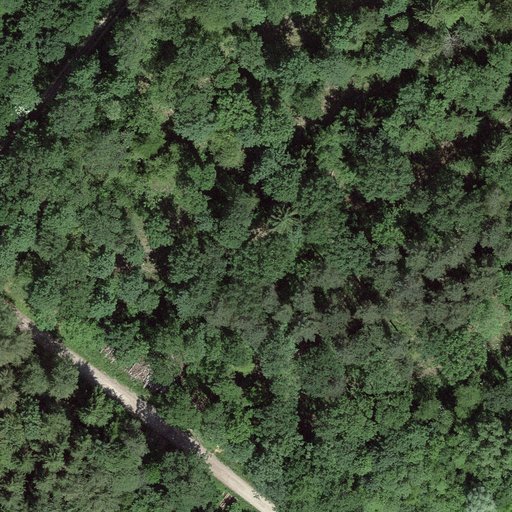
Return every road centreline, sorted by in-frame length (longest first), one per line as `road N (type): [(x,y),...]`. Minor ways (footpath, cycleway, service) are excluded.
road 1 (track): [(272,511),(0,304)]
road 2 (track): [(0,165),(125,0)]
